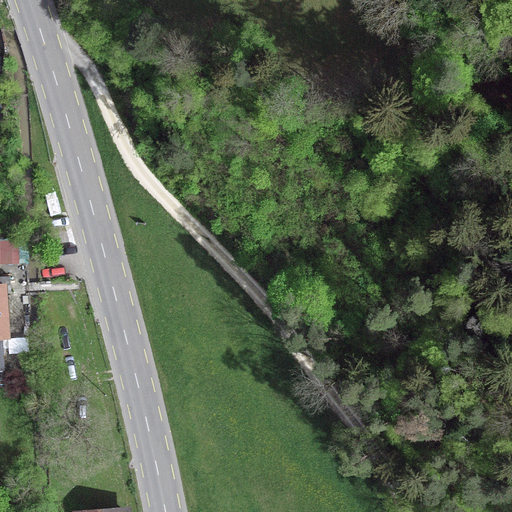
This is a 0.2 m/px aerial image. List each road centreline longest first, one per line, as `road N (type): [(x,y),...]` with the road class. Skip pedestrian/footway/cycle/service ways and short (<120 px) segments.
road 1 (track): [(402,511),(367,440),(293,343),(143,181),(77,59),(45,45)]
road 2 (secondary): [(164,511),(140,390),(30,0)]
